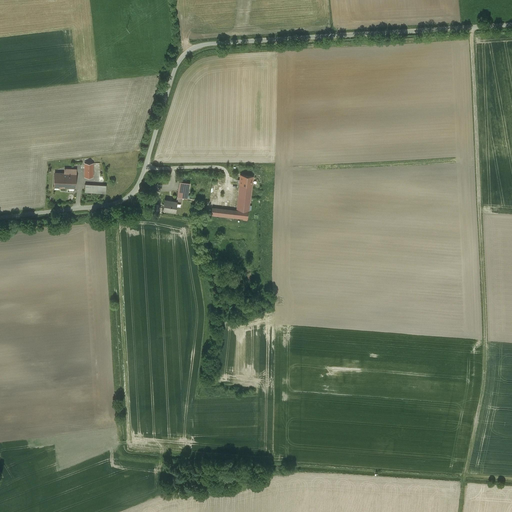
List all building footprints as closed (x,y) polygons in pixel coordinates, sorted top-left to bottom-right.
[(93,163),(84,163),(84,177),(93,177),(93,163)] [(76,169),(64,169),(64,173),(56,173),(56,186),(75,187),(76,169)] [(253,176),(240,175),(237,209),(249,210),(253,176)] [(187,198),(189,183),(179,181),(177,196),(182,197),(187,198)] [(106,185),(85,184),(84,192),(105,193),(106,185)] [(176,201),(169,200),(164,199),(163,209),(175,211),(176,205),(180,205),(182,197),(177,196),(176,201)] [(248,211),(212,207),(211,215),(247,219),(248,211)]
